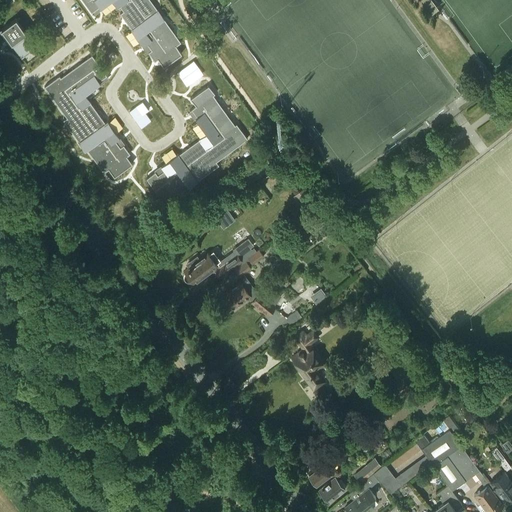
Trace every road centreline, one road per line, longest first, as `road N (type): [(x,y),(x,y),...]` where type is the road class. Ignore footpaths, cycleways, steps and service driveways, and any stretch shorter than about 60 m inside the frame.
road 1 (residential): [(298,511),(0,105)]
road 2 (residential): [(0,103),(91,32),(113,32),(131,56)]
road 3 (residential): [(131,56),(183,128),(152,148)]
